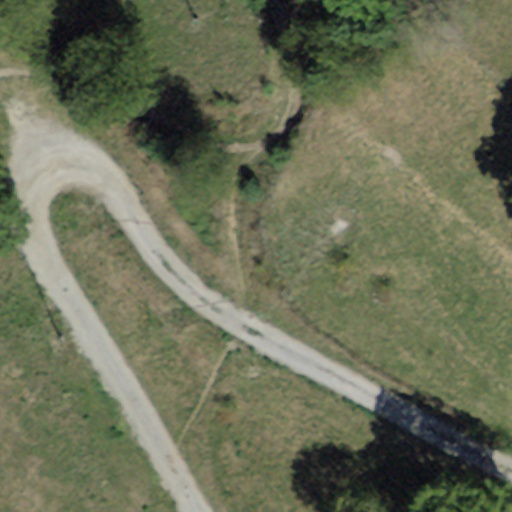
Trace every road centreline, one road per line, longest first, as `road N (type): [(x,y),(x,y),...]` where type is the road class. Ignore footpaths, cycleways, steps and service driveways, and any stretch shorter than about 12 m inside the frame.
road 1 (track): [(42,141),(94,168),(151,251),(232,329),(511,465)]
road 2 (track): [(188,511),(18,195),(42,141)]
road 3 (track): [(324,0),(265,136),(226,158),(152,115),(63,116),(42,141)]
